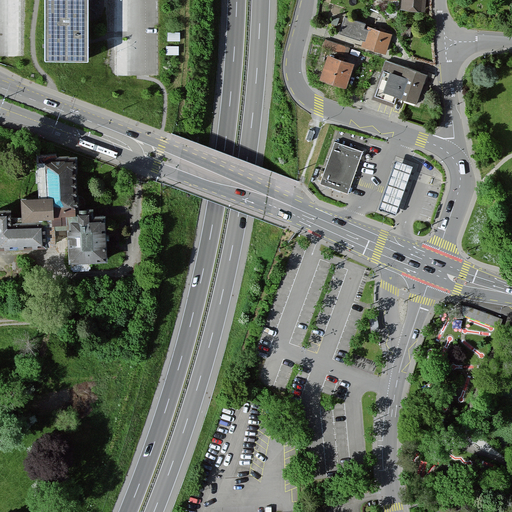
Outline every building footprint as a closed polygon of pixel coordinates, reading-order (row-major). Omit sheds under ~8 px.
[(88,62),(87,0),(44,0),(45,62),(88,62)] [(402,0),(401,10),(424,12),(425,0),(402,0)] [(385,56),(391,36),(382,33),(383,31),(368,26),(366,30),(362,29),(363,26),(344,19),(339,34),(364,43),(362,48),(385,56)] [(322,51),(345,59),(348,50),(325,42),(322,51)] [(345,90),(352,66),(326,57),(318,81),(345,90)] [(426,76),(385,63),(374,99),(394,106),(396,98),(417,105),(426,76)] [(315,130),(310,128),(306,139),(311,140),(315,130)] [(346,193),(362,149),(335,139),(319,183),(346,193)] [(73,157),(38,160),(40,196),(17,198),(18,217),(8,217),(7,210),(0,210),(0,251),(53,248),(52,237),(63,237),(64,260),(104,258),(102,215),(90,216),(89,207),(76,208),(73,157)] [(413,167),(394,160),(390,171),(384,187),(378,205),(376,210),(395,216),(396,211),(403,194),(408,178),(413,167)] [(490,325),(494,315),(469,306),(463,305),(463,315),(490,325)] [(376,311),(368,313),(370,329),(379,328),(376,311)]
